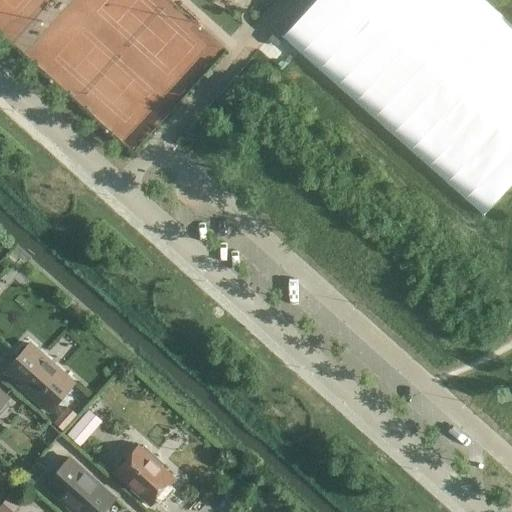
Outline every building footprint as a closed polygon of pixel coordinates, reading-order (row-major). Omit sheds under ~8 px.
[(511,181),(511,25),(483,0),(313,0),(282,35),(483,214),(511,181)] [(23,345),(17,352),(18,356),(4,371),(48,411),(74,382),(29,343),(27,345),(23,345)] [(53,422),(62,431),(77,414),(67,406),(53,422)] [(88,409),(66,435),(80,447),(102,421),(88,409)] [(174,477),(161,466),(163,462),(154,454),(151,457),(138,445),(114,472),(144,499),(152,489),(158,495),(174,477)] [(22,457),(12,468),(20,476),(31,466),(22,457)] [(74,511),(101,511),(115,497),(96,481),(95,482),(90,477),(91,476),(70,457),(45,485),(74,511)] [(42,483),(52,468),(37,459),(28,473),(42,483)] [(11,493),(0,505),(0,511),(13,511),(21,503),(11,493)]
